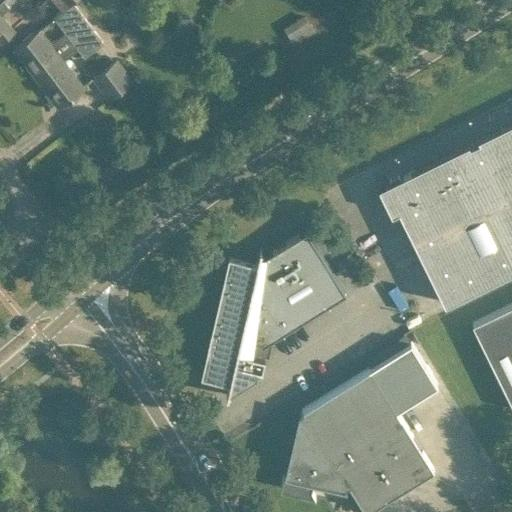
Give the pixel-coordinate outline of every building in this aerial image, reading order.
[(18,1),(16,0),(0,0),(0,37),(2,40),(14,29),(7,21),(2,15),(18,1)] [(40,29),(15,47),(60,105),(61,104),(64,106),(72,100),(71,97),(84,87),(63,60),(78,48),(76,44),(94,29),(73,3),(55,17),(66,31),(51,43),(40,29)] [(306,15),(297,21),(298,23),(297,28),(295,29),(301,39),(315,30),(306,15)] [(117,59),(93,76),(110,98),(133,80),(117,59)] [(511,119),(410,169),(411,171),(412,170),(413,172),(400,178),(399,175),(389,180),(391,182),(383,187),(393,209),(390,210),(391,212),(399,208),(445,302),(511,268),(511,119)] [(260,249),(257,262),(229,256),(202,375),(229,382),(226,394),(228,395),(228,393),(256,375),(258,367),(261,367),(264,355),(260,354),(263,342),(345,291),(317,245),(306,228),(264,254),(266,251),(260,249)] [(511,302),(472,322),(511,402),(511,302)] [(411,340),(370,366),(298,410),(280,487),(315,495),(311,487),(312,480),(347,488),(345,485),(348,483),(365,510),(434,468),(397,408),(437,383),(411,340)] [(458,451),(460,440),(443,437),(441,448),(458,451)] [(502,482),(490,459),(478,465),(480,470),(465,477),(475,496),(502,482)]
